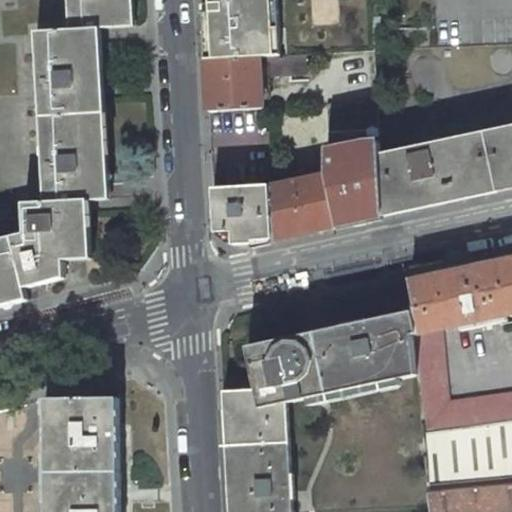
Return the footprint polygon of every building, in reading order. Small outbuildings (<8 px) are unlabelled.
[(69,0),(71,31),(37,33),(47,203),(26,204),(27,234),(10,239),(0,241),(0,300),(28,293),(27,288),(25,281),(66,270),(66,260),(86,259),(83,201),(90,201),(104,200),(94,29),(101,28),(128,27),(126,0),(69,0)] [(133,0),(126,0),(128,27),(135,26),(133,0)] [(203,0),(206,60),(261,57),(281,56),(277,0),(203,0)] [(101,28),(94,29),(104,200),(112,200),(101,28)] [(308,74),(307,54),(281,56),(261,57),(206,60),(209,112),(263,109),(261,77),(308,74)] [(511,127),(380,156),(384,217),(511,189),(511,127)] [(384,217),(380,156),(380,143),(367,144),(367,134),(340,135),(341,151),(327,152),(327,176),(338,227),(384,217)] [(274,240),(338,227),(327,176),(311,179),(311,175),(305,176),(306,180),(297,182),(296,178),(291,179),(291,183),(271,188),(274,240)] [(271,186),(214,189),(216,233),(233,232),(234,246),(254,245),(254,241),(274,240),(271,188),(271,186)] [(90,201),(83,201),(86,259),(94,259),(90,201)] [(511,257),(408,278),(409,283),(414,307),(412,307),(416,335),(444,329),(501,317),(511,314),(511,257)] [(67,278),(66,270),(25,281),(27,288),(67,278)] [(0,307),(30,300),(28,293),(0,300),(0,307)] [(250,377),(251,391),(258,390),(262,409),(289,403),(309,398),(310,405),(401,385),(400,379),(417,375),(413,336),(416,335),(413,312),(248,348),(255,376),(250,377)] [(478,328),(509,322),(507,315),(477,322),(478,328)] [(478,328),(477,322),(461,325),(463,332),(478,328)] [(511,390),(451,399),(444,329),(416,335),(413,336),(422,434),(425,433),(511,420),(511,390)] [(429,511),(422,434),(421,424),(417,375),(400,379),(401,385),(310,405),(309,398),(289,403),(294,511),(429,511)] [(258,390),(225,391),(231,511),(294,511),(289,403),(262,409),(258,390)] [(121,511),(120,398),(47,399),(48,511),(121,511)] [(511,511),(511,420),(425,433),(422,434),(429,511),(511,511)]
